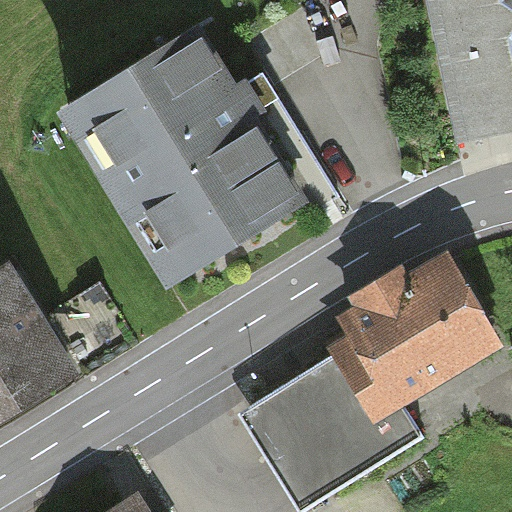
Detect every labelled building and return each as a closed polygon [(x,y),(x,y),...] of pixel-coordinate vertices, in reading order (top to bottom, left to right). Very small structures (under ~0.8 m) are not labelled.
[(511,0),(443,0),(470,137),(511,128),(511,0)] [(191,40),(73,115),(174,271),(291,196),(191,40)] [(491,345),(440,259),(341,318),(358,345),(252,408),(308,501),(413,438),(392,404),(491,345)] [(0,415),(69,374),(5,271),(0,274),(0,415)] [(142,511),(133,498),(111,511),(142,511)]
